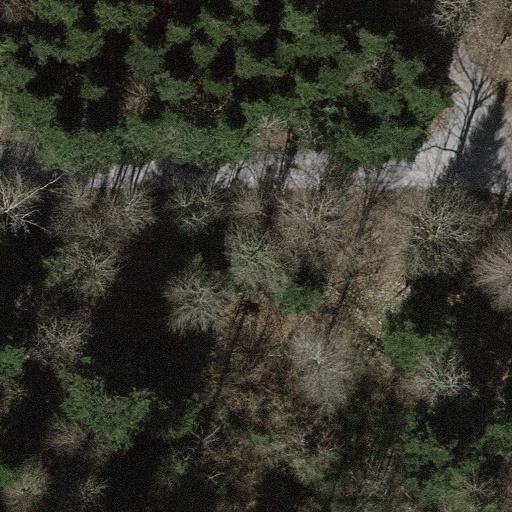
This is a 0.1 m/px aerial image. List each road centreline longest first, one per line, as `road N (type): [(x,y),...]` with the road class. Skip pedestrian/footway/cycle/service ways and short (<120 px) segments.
road 1 (track): [(0,162),(511,175)]
road 2 (track): [(511,129),(403,0)]
